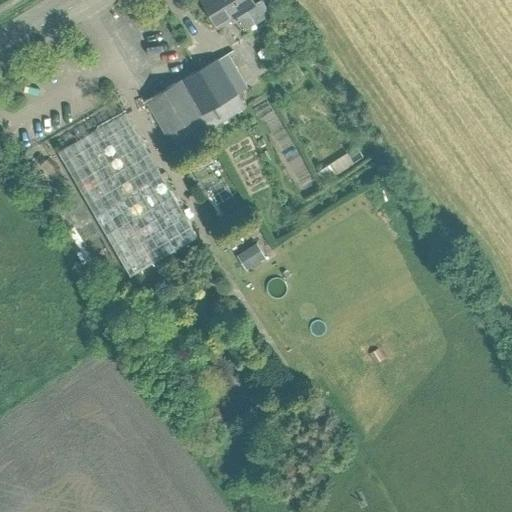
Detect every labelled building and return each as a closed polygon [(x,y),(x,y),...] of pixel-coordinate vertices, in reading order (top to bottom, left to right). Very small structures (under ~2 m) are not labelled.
[(262,0),(260,0),(255,4),(252,0),(200,0),(217,27),(236,15),(245,29),(271,13),(262,0)] [(228,51),(146,99),(166,134),(237,93),(231,82),(242,76),(228,51)] [(197,235),(125,111),(59,149),(131,273),(197,235)] [(329,172),(363,151),(358,143),(324,164),(329,172)] [(220,156),(206,158),(208,171),(222,169),(220,156)] [(266,257),(256,242),(236,254),(245,269),(266,257)] [(378,347),(369,353),(375,363),(384,357),(378,347)]
